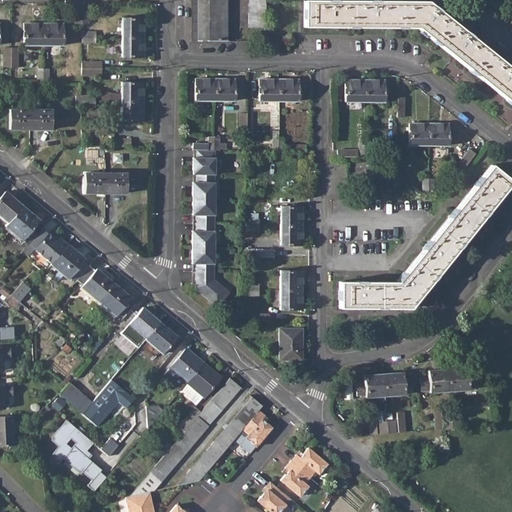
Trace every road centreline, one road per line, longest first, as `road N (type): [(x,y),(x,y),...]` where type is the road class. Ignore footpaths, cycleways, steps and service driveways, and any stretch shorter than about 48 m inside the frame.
road 1 (residential): [(323,60),(320,363)]
road 2 (residential): [(320,363),(402,351),(425,339),(511,238)]
road 3 (residential): [(169,57),(169,263),(155,285)]
road 4 (residential): [(323,60),(406,67),(511,149)]
road 5 (unknown): [(321,215),(401,215),(415,224),(383,266),(321,262)]
road 6 (residential): [(0,156),(155,285)]
road 7 (residential): [(155,285),(299,409)]
road 8 (residential): [(169,57),(323,60)]
road 9 (residential): [(307,415),(421,511)]
road 10 (residential): [(299,409),(234,487),(226,511)]
